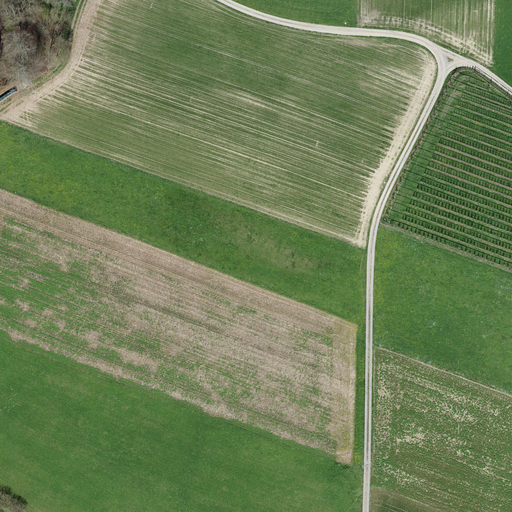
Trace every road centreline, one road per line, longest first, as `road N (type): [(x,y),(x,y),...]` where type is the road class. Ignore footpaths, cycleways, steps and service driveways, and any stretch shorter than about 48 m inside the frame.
road 1 (track): [(511,92),(450,55),(381,198),(369,281),(366,511)]
road 2 (track): [(450,55),(410,35),(308,30),(216,0)]
